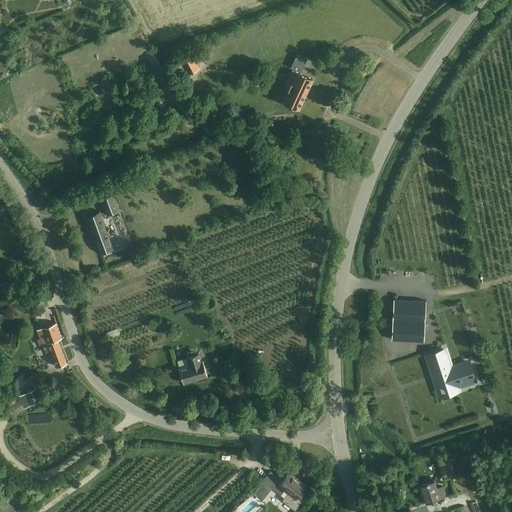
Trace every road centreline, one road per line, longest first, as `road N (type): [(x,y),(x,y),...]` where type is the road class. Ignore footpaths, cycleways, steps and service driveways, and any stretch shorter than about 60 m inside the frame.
road 1 (unclassified): [(336,432),(263,435),(169,424),(109,394),(80,361),(42,233),(0,167)]
road 2 (tertiary): [(336,432),(339,287),(365,193),(422,79),(478,0)]
